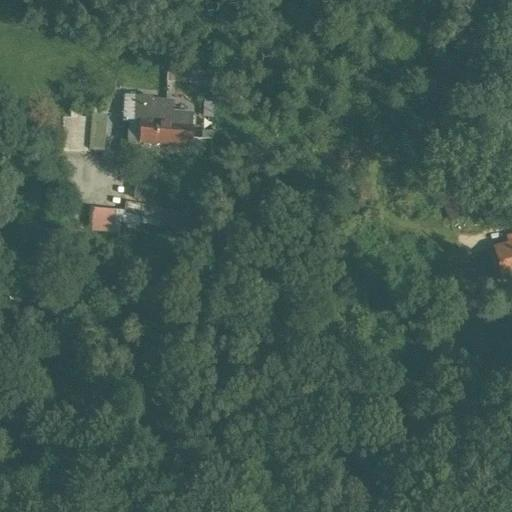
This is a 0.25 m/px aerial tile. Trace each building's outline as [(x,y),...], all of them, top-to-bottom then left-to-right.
[(169,108),(147,107),(147,104),(123,103),(121,127),(129,127),(128,150),(189,153),(190,121),(168,120),(169,108)] [(104,118),(91,117),(88,156),(100,157),(104,118)] [(133,204),(141,206),(145,190),(136,189),(133,204)] [(126,210),(122,228),(134,231),(136,223),(161,228),(163,217),(126,210)] [(94,238),(94,240),(101,241),(102,235),(116,236),(118,219),(92,216),(91,234),(94,234),(94,238)] [(511,238),(505,240),(507,247),(492,251),(500,282),(511,279),(511,238)]
